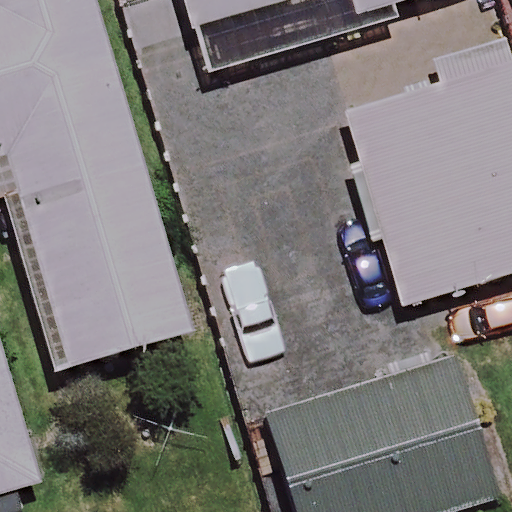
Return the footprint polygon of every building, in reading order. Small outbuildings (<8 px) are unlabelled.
[(186,342),(87,0),(0,0),(0,205),(7,204),(58,379),(186,342)] [(175,0),(199,82),(215,78),(354,37),(350,24),(412,6),(431,0),(175,0)] [(511,280),(511,70),(332,123),(389,316),(511,280)] [(471,511),(480,510),(439,377),(262,431),(286,511),(471,511)] [(0,511),(33,503),(0,386),(0,511)]
